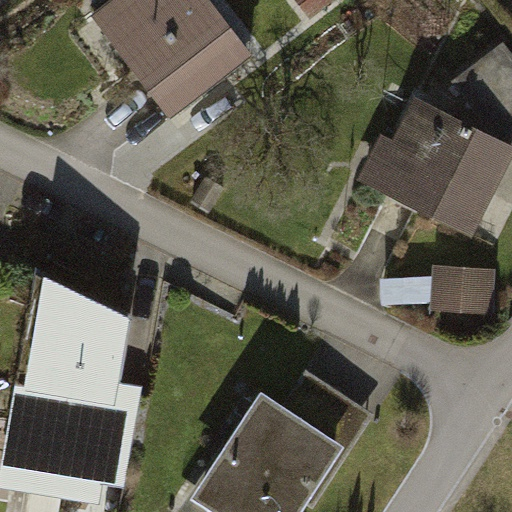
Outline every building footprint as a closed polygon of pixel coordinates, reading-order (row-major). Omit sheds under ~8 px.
[(212,0),(106,0),(91,11),(169,118),(254,56),(212,0)] [(489,124),(511,136),(511,51),(506,44),(459,80),(489,124)] [(511,160),(511,140),(406,90),(364,176),(478,231),(511,160)] [(133,322),(34,265),(1,488),(136,507),(153,388),(124,384),(133,322)] [(501,270),(440,266),(436,308),(498,313),(501,270)] [(383,412),(308,365),(283,404),(263,391),(193,500),(211,511),(301,511),(308,501),(321,509),(383,412)]
